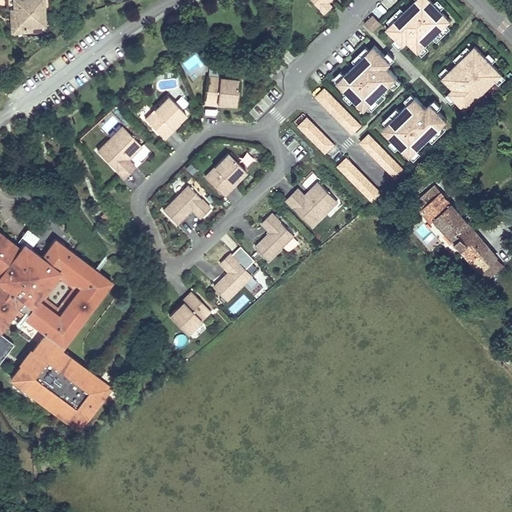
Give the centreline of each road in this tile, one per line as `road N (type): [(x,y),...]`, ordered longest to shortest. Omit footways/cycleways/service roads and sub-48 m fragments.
road 1 (residential): [(262,132),(211,129),(136,200),(156,256),(186,264),(286,156)]
road 2 (residential): [(368,0),(285,81),(281,106),(262,132)]
